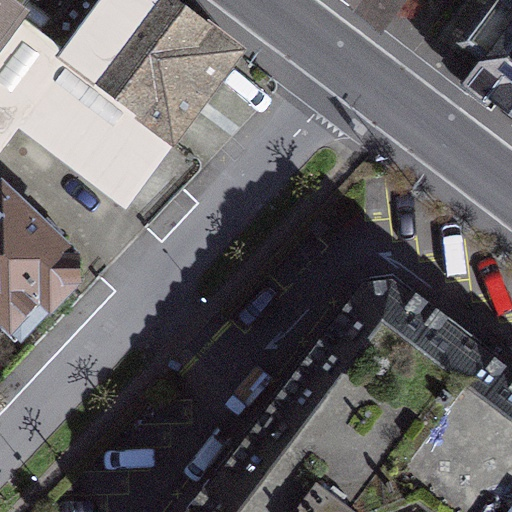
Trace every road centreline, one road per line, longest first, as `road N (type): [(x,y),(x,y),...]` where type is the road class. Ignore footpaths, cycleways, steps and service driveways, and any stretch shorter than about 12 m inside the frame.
road 1 (residential): [(0,454),(352,69)]
road 2 (secondary): [(352,69),(511,189)]
